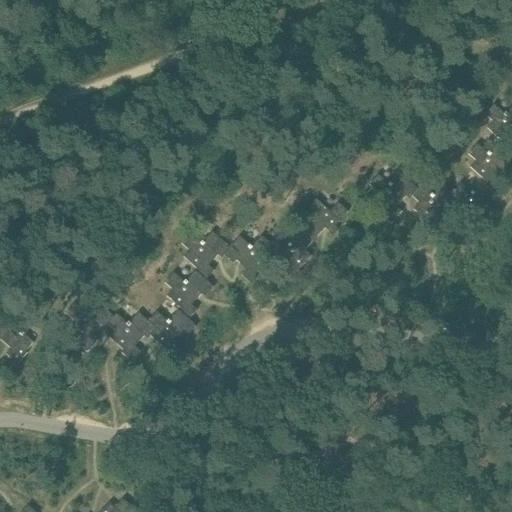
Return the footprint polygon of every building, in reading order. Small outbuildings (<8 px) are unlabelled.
[(501,141),(499,143),(509,152),(509,151),(511,147),(511,107),(506,115),(494,105),(485,115),(493,122),(487,128),(501,141)] [(511,163),(511,153),(509,151),(509,152),(499,143),(489,154),(478,144),(469,154),(476,161),(471,168),(484,180),(482,182),(492,191),(493,190),(501,181),(496,176),(505,165),(508,168),(511,163)] [(385,211),(381,215),(391,224),(402,212),(397,207),(406,197),(410,199),(412,197),(412,196),(418,189),(401,173),(390,185),(379,175),(370,185),(379,193),(373,200),(385,211)] [(454,207),(467,219),(465,221),(476,230),(485,220),(479,215),(489,205),(492,207),(501,197),(493,190),(492,191),(482,182),(472,193),(461,183),(453,193),(452,193),(460,200),(454,207)] [(452,210),(454,207),(460,200),(452,193),(453,193),(443,184),(432,196),(421,186),(418,189),(412,196),(412,197),(419,203),(414,210),(427,222),(425,224),(435,233),(444,223),(439,218),(449,207),(452,210)] [(301,233),(312,242),(325,227),(330,231),(329,232),(336,238),(341,232),(334,227),(350,209),(340,200),(331,210),(316,198),(304,211),(314,219),(301,233)] [(223,254),(230,247),(212,231),(202,243),(191,233),(181,243),(189,250),(183,257),(197,269),(195,271),(206,281),(207,281),(215,270),(209,266),(218,255),(222,258),(224,255),(223,254)] [(264,252),(270,258),(274,262),(277,258),(288,267),(283,273),(294,282),(302,271),(300,269),(312,255),(305,249),(312,242),(301,233),(292,244),(280,233),(271,243),(264,252)] [(240,236),(230,247),(223,254),(224,255),(234,263),(237,260),(248,269),(243,275),(253,284),(261,274),(260,272),(270,258),(264,252),(271,243),(262,235),(252,246),(240,236)] [(214,286),(207,281),(206,281),(195,271),(185,282),(174,272),(165,282),(173,289),(167,296),(181,308),(178,311),(189,320),(197,309),(193,305),(202,294),(205,297),(214,286)] [(0,338),(3,341),(12,331),(12,330),(0,318),(0,314),(7,307),(0,300),(0,338)] [(106,328),(109,325),(108,324),(114,317),(97,301),(86,313),(75,303),(66,313),(75,322),(70,328),(82,339),(78,343),(88,352),(99,340),(93,335),(103,325),(106,328)] [(197,325),(189,320),(178,311),(169,322),(157,312),(149,321),(148,322),(156,329),(150,336),(151,336),(163,347),(161,350),(172,359),(181,348),(176,344),(185,333),(188,336),(197,325)] [(148,340),(151,336),(150,336),(156,329),(148,322),(149,321),(139,312),(128,324),(117,314),(114,317),(108,324),(109,325),(116,331),(110,338),(124,350),(122,352),(132,361),(141,351),(136,347),(144,337),(148,340)] [(12,331),(3,341),(11,349),(7,354),(18,364),(28,353),(26,351),(34,342),(23,331),(18,336),(12,331)] [(110,502),(101,511),(128,511),(133,507),(123,498),(116,507),(110,502)]
